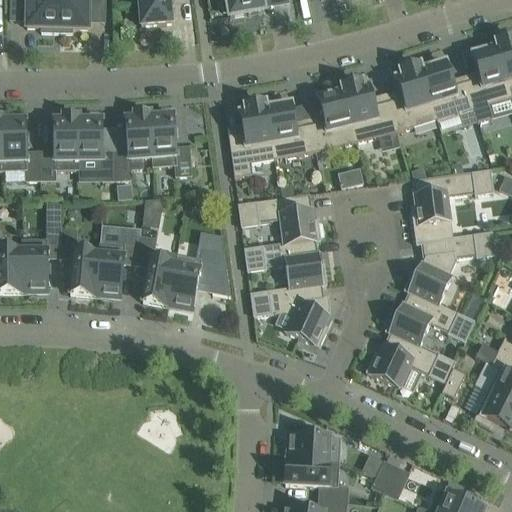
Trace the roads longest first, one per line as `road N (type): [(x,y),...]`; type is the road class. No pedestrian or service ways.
road 1 (residential): [(510,0),(209,74),(0,84)]
road 2 (residential): [(250,374),(155,345),(0,335)]
road 3 (residential): [(369,305),(385,277),(385,213),(368,202),(347,211),(344,247),(356,286)]
road 4 (residential): [(511,486),(328,398)]
road 5 (residential): [(242,511),(250,374)]
